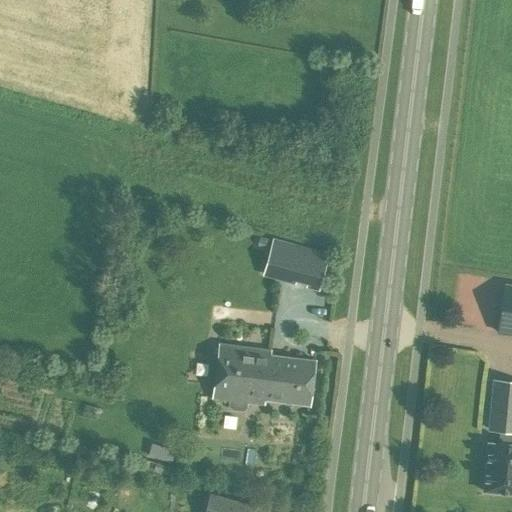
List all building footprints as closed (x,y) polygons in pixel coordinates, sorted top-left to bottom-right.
[(317,287),(326,256),(272,241),(263,272),(317,287)] [(511,334),(511,285),(505,284),(498,332),(511,334)] [(306,405),(312,361),(268,355),(268,351),(217,344),(209,398),(227,400),(226,407),(228,410),(240,412),(243,409),(244,402),(262,405),(263,403),(264,400),(306,405)] [(511,385),(493,383),(488,431),(499,432),(498,445),(487,444),(481,491),(511,494),(511,385)] [(171,476),(173,467),(155,462),(152,471),(171,476)] [(258,511),(208,497),(204,511),(258,511)]
